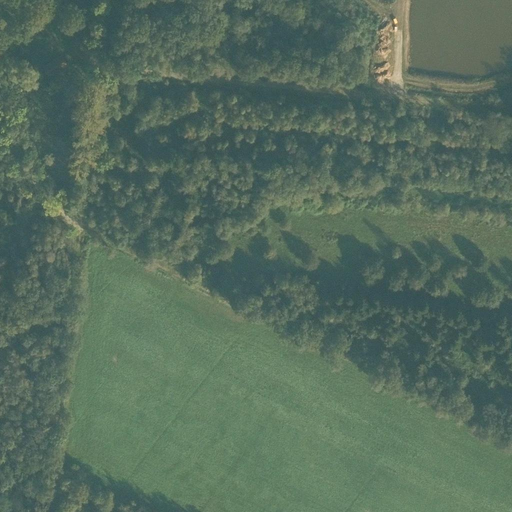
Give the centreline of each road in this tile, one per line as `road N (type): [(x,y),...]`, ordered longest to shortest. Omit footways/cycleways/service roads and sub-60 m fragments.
road 1 (track): [(511,433),(78,231)]
road 2 (track): [(511,111),(100,69)]
road 3 (track): [(43,469),(78,231)]
road 4 (track): [(78,231),(110,0)]
road 5 (track): [(78,231),(68,229),(0,133)]
